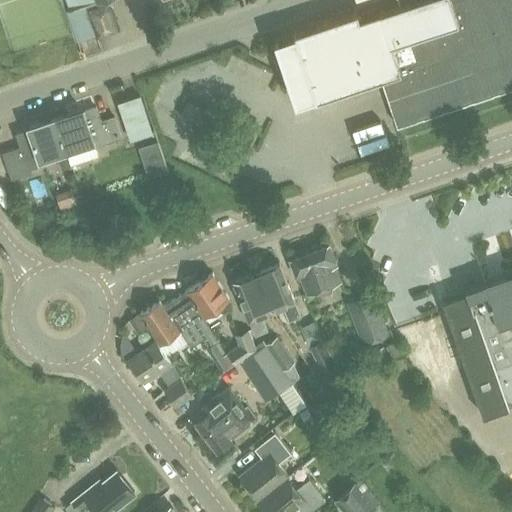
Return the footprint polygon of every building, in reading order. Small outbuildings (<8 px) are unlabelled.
[(66,0),(70,10),(96,0),(66,0)] [(99,33),(118,27),(108,0),(90,7),(99,33)] [(283,37),(277,39),(296,100),(313,94),(315,98),(381,76),(397,125),(400,124),(511,86),(511,0),(399,0),(400,3),(360,17),(357,8),(282,33),(283,37)] [(56,117),(67,149),(94,141),(95,145),(121,136),(114,115),(101,119),(96,105),(84,109),(83,108),(56,117)] [(66,149),(67,149),(56,117),(28,126),(29,128),(17,132),(21,146),(4,152),(12,177),(31,171),(29,167),(41,163),(40,158),(58,152),(63,168),(72,165),(66,149)] [(159,140),(139,146),(149,177),(169,170),(159,140)] [(428,187),(480,171),(476,159),(424,175),(428,187)] [(57,192),(61,205),(75,201),(71,187),(57,192)] [(336,265),(334,261),(337,260),(330,243),(289,259),(296,276),(298,275),(306,295),(343,281),(336,265)] [(256,271),(272,310),(283,305),(289,320),(301,315),(296,300),(295,300),(279,262),(256,271)] [(511,269),(483,280),(484,281),(466,287),(467,290),(464,292),(449,297),(443,299),(484,414),(489,413),(489,412),(504,407),(509,406),(509,405),(511,403),(511,269)] [(272,311),(272,310),(256,271),(233,280),(249,320),(250,320),(255,334),(268,329),(263,315),(272,311)] [(205,313),(230,297),(213,272),(188,288),(205,313)] [(158,339),(160,343),(180,330),(191,346),(203,338),(208,345),(206,346),(222,370),(234,362),(227,351),(225,352),(218,341),(202,315),(205,313),(188,288),(164,303),(161,298),(140,311),(158,339)] [(383,334),(380,325),(381,324),(369,293),(347,301),(360,333),(364,342),(383,334)] [(236,363),(257,349),(249,327),(235,332),(238,343),(227,351),(234,362),(236,363)] [(264,344),(283,369),(295,361),(277,335),(264,344)] [(325,341),(335,361),(344,356),(347,354),(337,336),(334,337),(325,341)] [(335,361),(325,341),(323,338),(309,345),(322,370),(323,370),(329,383),(345,374),(338,361),(336,362),(335,361)] [(172,361),(160,343),(158,339),(130,357),(145,378),(155,371),(161,371),(169,383),(169,385),(164,388),(176,405),(193,394),(186,383),(172,361)] [(283,369),(264,344),(240,361),(266,399),(279,390),(294,413),(308,404),(283,369)] [(376,367),(391,361),(384,346),(369,353),(376,367)] [(244,406),(229,385),(201,407),(206,413),(195,421),(217,450),(248,426),(259,418),(248,404),(244,406)] [(304,418),(307,423),(314,418),(311,413),(311,412),(307,407),(300,412),(303,418),(304,418)] [(378,423),(366,432),(383,453),(392,446),(387,439),(389,438),(378,423)] [(288,475),(289,474),(279,460),(290,451),(275,432),(256,447),(263,456),(239,474),(259,498),(257,500),(258,500),(288,475)] [(136,490),(119,469),(97,487),(94,484),(75,500),(74,499),(65,506),(70,511),(108,511),(110,511),(113,511),(117,511),(125,506),(125,499),(136,490)] [(298,488),(288,475),(258,500),(267,511),(289,511),(299,505),(304,511),(306,511),(325,498),(310,479),(298,488)] [(381,502),(361,478),(356,482),(355,481),(333,498),(344,511),(371,511),(377,507),(376,506),(381,502)] [(51,511),(56,505),(41,496),(30,511),(51,511)]
